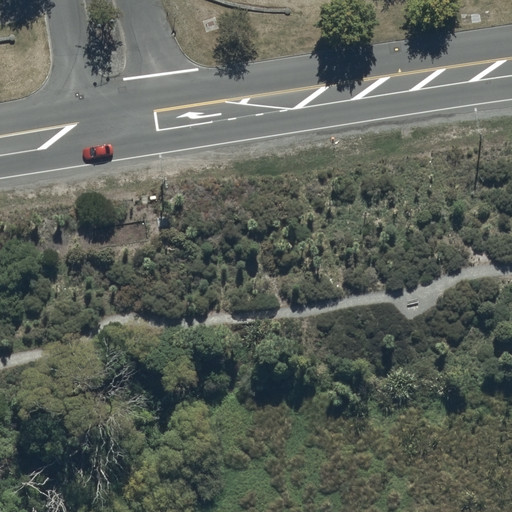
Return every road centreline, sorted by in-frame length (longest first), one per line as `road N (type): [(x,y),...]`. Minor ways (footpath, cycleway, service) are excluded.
road 1 (secondary): [(125,132),(511,74)]
road 2 (tertiary): [(125,132),(95,0)]
road 3 (secondary): [(0,154),(125,132)]
